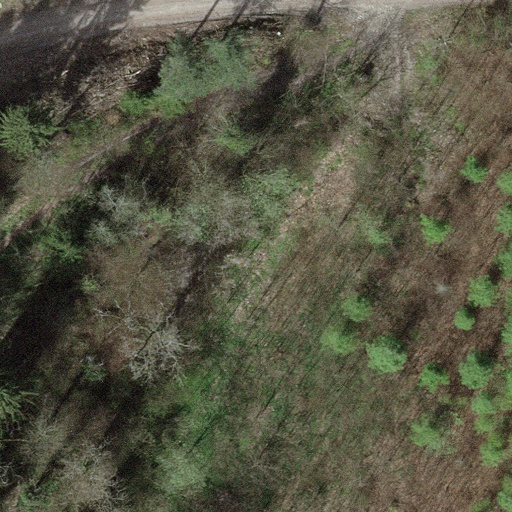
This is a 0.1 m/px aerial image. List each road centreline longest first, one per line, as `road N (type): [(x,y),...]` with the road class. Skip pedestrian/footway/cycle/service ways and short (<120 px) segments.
road 1 (track): [(0,232),(387,0)]
road 2 (track): [(0,36),(83,17),(324,0)]
